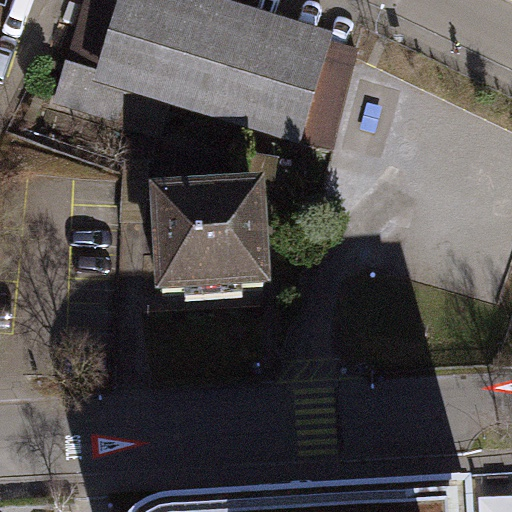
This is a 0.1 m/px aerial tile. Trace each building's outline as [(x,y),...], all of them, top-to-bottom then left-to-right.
[(87,0),(67,70),(69,71),(104,81),(126,10),(121,8),(92,0),(87,0)] [(128,4),(352,73),(356,52),(325,44),(327,40),(197,0),(123,0),(121,8),(126,10),(128,4)] [(128,4),(126,10),(104,81),(126,88),(296,142),(332,154),(352,73),(128,4)] [(126,88),(104,81),(69,71),(59,103),(116,120),(126,88)] [(294,150),(296,142),(126,88),(116,120),(113,130),(162,140),(171,112),(294,150)] [(277,160),(247,155),(244,179),(274,184),(277,160)] [(146,227),(150,163),(126,162),(122,225),(146,227)] [(188,199),(158,201),(163,296),(264,291),(260,210),(221,212),(221,195),(188,197),(188,199)] [(473,511),(473,502),(315,511),(473,511)]
